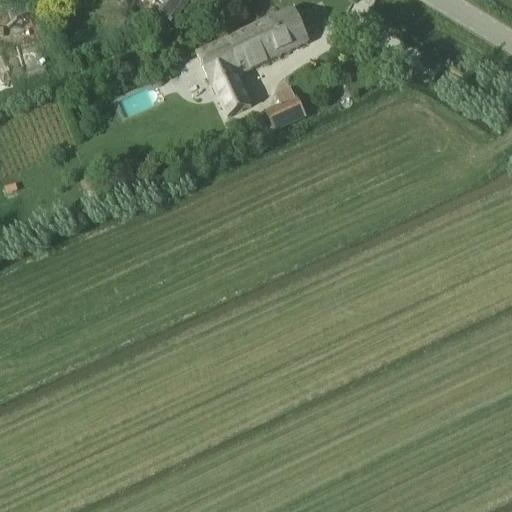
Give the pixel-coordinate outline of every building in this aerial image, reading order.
[(56,18),(60,2),(48,0),(44,0),(42,14),(56,18)] [(156,0),(165,6),(158,16),(172,26),(190,2),(187,0),(156,0)] [(252,111),(238,79),(309,45),(292,10),(221,44),(194,56),(211,93),(214,92),(226,123),(252,111)] [(159,85),(116,98),(122,120),(165,107),(159,85)] [(302,121),(294,103),(281,109),(267,115),(275,133),(302,121)] [(4,189),(6,196),(18,193),(15,186),(4,189)] [(86,191),(87,197),(89,202),(96,200),(93,189),(86,191)]
